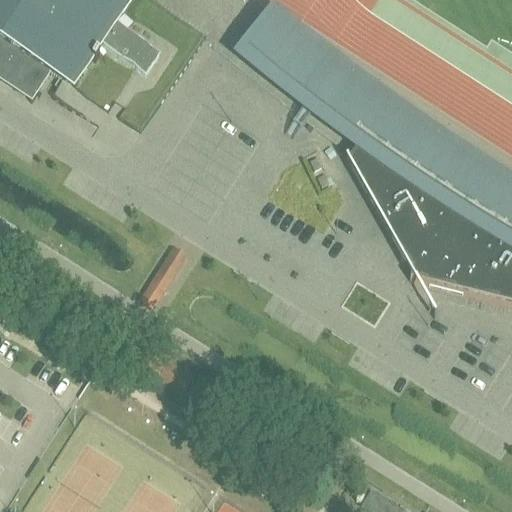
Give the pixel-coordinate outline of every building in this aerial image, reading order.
[(0,0),(0,83),(32,104),(50,76),(73,91),(101,49),(108,53),(144,78),(158,57),(115,28),(133,0),(0,0)] [(304,46),(271,19),(244,50),(384,159),(397,139),(416,154),(437,168),(457,182),(477,195),(498,209),(511,217),(511,194),(480,175),(441,149),(402,121),(365,95),(329,67),(304,46)] [(511,217),(498,209),(477,195),(457,182),(437,168),(416,154),(397,139),(384,159),(381,163),(371,156),(371,155),(360,148),(355,155),(352,160),(347,163),(347,162),(345,163),(355,180),(383,231),(391,244),(412,282),(410,281),(409,283),(511,309),(511,217)] [(175,253),(142,305),(152,312),(185,260),(175,253)] [(140,372),(144,375),(147,377),(175,394),(182,398),(193,380),(152,355),(151,354),(140,372)] [(247,396),(244,401),(253,407),(255,404),(257,401),(247,396)] [(395,511),(383,504),(371,496),(361,511),(395,511)]
